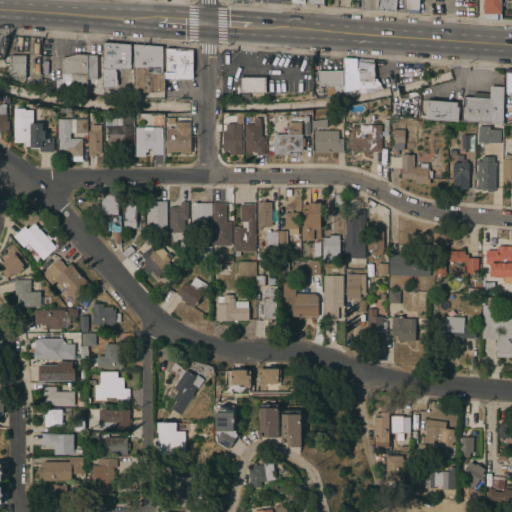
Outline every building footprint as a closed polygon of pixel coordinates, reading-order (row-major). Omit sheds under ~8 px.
[(395,0),(395,12),(377,11),(377,0),(395,0)] [(403,10),(403,0),(419,0),(419,1),(418,1),(418,10),(417,10),(417,13),(410,13),(410,10),(403,10)] [(500,19),(485,18),(482,14),(482,0),(500,0),(500,14),(500,19)] [(102,57),(102,43),(130,44),(130,70),(114,69),(114,74),(115,74),(115,82),(101,81),(102,57)] [(164,79),(163,79),(163,91),(157,91),(157,93),(133,93),(133,44),(162,46),(161,73),(164,73),(164,79)] [(165,73),(165,48),(192,50),(192,79),(164,79),(164,73),(165,73)] [(86,91),(71,88),(62,88),(61,59),(76,54),(87,55),(86,91)] [(96,55),(96,57),(102,57),(101,81),(101,96),(86,95),(86,91),(87,55),(96,55)] [(24,79),(10,77),(10,57),(25,57),(24,79)] [(358,88),(343,92),(343,71),(343,59),(356,60),(356,70),(358,73),(358,88)] [(358,62),(373,63),(373,80),(373,91),(358,94),(358,88),(358,73),(358,62)] [(239,93),(239,83),(239,77),(239,68),(264,68),(264,93),(239,93)] [(343,71),(343,92),(342,96),(325,96),(325,88),(318,89),(318,71),(343,71)] [(503,93),(511,93),(511,73),(503,74),(503,93)] [(373,80),(375,81),(377,82),(378,84),(380,86),(381,89),(373,91),(373,80)] [(488,99),(489,87),(503,87),(501,124),(461,122),(462,98),(488,99)] [(424,120),(426,100),(456,102),(456,107),(458,108),(457,122),(424,120)] [(1,108),(5,108),(5,116),(6,116),(6,121),(8,121),(8,133),(0,133),(0,105),(1,105),(1,108)] [(41,131),(44,131),(44,137),(53,138),(53,153),(39,152),(39,148),(29,148),(29,146),(24,146),(24,143),(13,142),(13,109),(23,109),(23,110),(31,110),(31,124),(41,124),(41,131)] [(131,144),(107,145),(107,132),(104,132),(104,126),(105,126),(104,119),(118,119),(118,113),(132,112),(132,126),(131,126),(131,144)] [(244,125),(253,125),(253,118),(260,118),(260,125),(261,125),(260,137),(264,137),(264,155),(256,155),(256,153),(253,153),(253,152),(244,152),(244,125)] [(326,128),(312,128),(312,121),(326,119),(326,128)] [(86,120),(86,133),(70,133),(70,139),(81,139),(81,157),(81,161),(69,161),(69,157),(58,157),(58,139),(57,139),(57,120),(86,120)] [(190,153),(187,153),(187,152),(170,152),(170,154),(166,154),(166,146),(164,146),(164,142),(166,142),(166,129),(174,129),(174,122),(188,122),(188,128),(190,128),(190,153)] [(273,145),(274,144),(273,135),(287,134),(287,126),(291,126),(291,122),(300,122),(300,135),(302,135),(302,139),(304,139),(304,146),(301,146),(302,152),(289,152),(289,155),(273,155),(273,145)] [(222,131),(225,131),(225,124),(240,124),(240,131),(241,131),(241,155),(228,155),(228,151),(222,151),(222,131)] [(87,131),(90,131),(90,125),(100,126),(100,131),(101,131),(101,157),(87,157),(87,131)] [(380,152),(350,152),(351,127),(359,127),(359,125),(381,125),(380,152)] [(500,130),(500,143),(485,143),(485,145),(481,144),(481,143),(476,143),(477,127),(488,127),(488,130),(500,130)] [(134,128),(160,128),(160,129),(161,129),(161,138),(162,138),(162,155),(151,155),(151,149),(147,149),(147,152),(144,152),(144,157),(134,157),(134,128)] [(392,143),(392,130),(407,130),(407,143),(392,143)] [(314,153),(314,131),(337,131),(337,139),(342,139),(342,153),(314,153)] [(461,135),(473,135),(473,150),(461,149),(461,135)] [(427,168),(427,184),(414,184),(414,180),(400,179),(400,155),(413,155),(413,167),(420,167),(420,168),(427,168)] [(501,160),(503,160),(503,155),(511,155),(511,185),(509,185),(509,181),(501,181),(501,160)] [(494,190),(492,190),(492,193),(486,192),(486,190),(474,190),(474,187),(476,187),(477,180),(474,180),(474,172),(477,172),(477,166),(475,166),(475,161),(479,161),(479,162),(480,162),(480,157),(492,157),(492,162),(495,162),(494,190)] [(467,190),(452,189),(452,177),(452,163),(468,163),(467,190)] [(117,223),(118,223),(118,231),(113,231),(113,233),(106,233),(106,223),(96,223),(96,202),(101,202),(101,198),(104,198),(104,195),(117,195),(117,223)] [(334,195),(343,195),(343,207),(334,207),(334,195)] [(145,202),(166,202),(166,235),(145,224),(145,202)] [(187,219),(185,219),(185,220),(188,220),(188,229),(183,229),(183,233),(168,233),(168,207),(177,207),(177,205),(179,205),(179,202),(187,202),(187,219)] [(270,221),(272,221),(272,223),(270,223),(270,227),(261,227),(260,229),(256,229),(256,203),(270,202),(270,221)] [(211,203),(211,216),(207,216),(207,219),(206,219),(206,233),(190,233),(190,203),(211,203)] [(225,203),(225,222),(231,222),(231,246),(212,246),(212,203),(225,203)] [(135,229),(123,229),(123,204),(135,204),(135,229)] [(254,252),(239,251),(239,256),(234,256),(234,251),(233,251),(233,227),(242,228),(242,222),(239,222),(239,204),(254,204),(254,252)] [(301,205),(307,205),(307,204),(319,204),(319,230),(312,230),(312,241),(301,241),(301,205)] [(284,213),(289,213),(289,212),(292,212),(292,213),(297,213),(297,235),(287,235),(287,229),(284,229),(284,213)] [(55,248),(41,260),(27,244),(22,248),(12,237),(24,227),(26,229),(33,223),(55,248)] [(382,250),(382,253),(381,253),(381,262),(371,262),(371,256),(370,256),(370,252),(368,252),(368,250),(366,250),(366,231),(372,231),(372,228),(382,228),(382,250)] [(350,259),(350,260),(344,260),(344,235),(354,235),(354,230),(363,230),(362,240),(363,240),(363,259),(350,259)] [(286,252),(277,252),(277,231),(286,231),(286,252)] [(277,252),(264,252),(264,232),(277,232),(277,252)] [(328,238),(328,236),(338,236),(338,240),(339,240),(339,262),(322,262),(322,238),(328,238)] [(61,244),(57,248),(53,244),(57,240),(61,244)] [(26,262),(21,266),(23,269),(14,275),(13,273),(6,279),(0,271),(0,262),(10,255),(6,250),(12,245),(26,262)] [(129,246),(133,251),(125,258),(121,253),(129,246)] [(150,271),(147,273),(144,269),(146,267),(142,263),(144,261),(140,256),(149,248),(153,252),(159,246),(167,255),(169,254),(172,257),(166,262),(171,267),(158,280),(150,271)] [(511,284),(502,284),(503,277),(500,277),(500,278),(493,278),(493,277),(488,277),(489,265),(485,264),(485,250),(496,251),(496,246),(511,246),(511,284)] [(210,261),(195,261),(195,247),(210,247),(210,261)] [(477,273),(466,273),(466,263),(461,263),(460,264),(456,263),(455,262),(444,262),(444,277),(435,277),(436,251),(464,251),(464,254),(467,255),(467,258),(477,258),(477,273)] [(388,275),(389,255),(429,256),(428,277),(388,275)] [(66,268),(70,264),(74,268),(73,268),(82,278),(83,278),(89,285),(73,301),(66,294),(64,296),(54,286),(57,283),(54,279),(49,283),(41,274),(58,258),(66,268)] [(255,262),(255,275),(237,275),(237,262),(255,262)] [(288,272),(277,272),(277,262),(288,262),(288,272)] [(319,262),(319,275),(307,275),(306,262),(319,262)] [(386,276),(376,276),(376,263),(386,264),(386,276)] [(365,275),(364,294),(359,294),(359,299),(345,299),(346,274),(365,275)] [(263,286),(255,286),(255,276),(264,276),(263,286)] [(342,306),(343,306),(343,319),(337,319),(323,320),(322,276),(342,276),(342,306)] [(206,285),(203,289),(204,290),(193,308),(189,305),(188,306),(183,303),(184,302),(179,299),(180,298),(176,295),(183,284),(188,287),(194,277),(206,285)] [(30,280),(30,292),(39,291),(39,297),(49,297),(49,305),(39,306),(39,307),(17,307),(16,295),(14,295),(13,281),(30,280)] [(317,316),(291,316),(291,313),(280,313),(280,301),(282,301),(282,282),(295,282),(295,294),(314,294),(317,297),(317,316)] [(493,296),(480,295),(481,282),(484,282),(483,283),(489,283),(493,283),(493,296)] [(276,287),(276,297),(275,297),(275,314),(274,314),(274,320),(270,320),(270,323),(266,323),(266,320),(263,320),(263,319),(262,319),(262,313),(261,313),(261,310),(262,310),(262,305),(261,305),(261,301),(262,301),(262,292),(264,292),(264,289),(266,289),(266,287),(276,287)] [(398,304),(387,303),(387,291),(399,292),(398,304)] [(215,321),(215,304),(223,304),(223,303),(216,303),(216,297),(222,297),(222,295),(231,295),(231,299),(233,299),(234,308),(234,302),(246,301),(247,308),(247,320),(215,321)] [(92,304),(102,304),(102,307),(111,307),(111,311),(114,311),(114,314),(119,314),(119,322),(114,322),(114,324),(112,324),(112,327),(104,327),(104,324),(92,324),(92,304)] [(496,306),(496,311),(501,311),(501,314),(511,314),(511,357),(495,357),(495,351),(493,351),(493,346),(495,346),(495,340),(488,340),(488,339),(481,339),(481,306),(487,306),(496,306)] [(375,309),(375,317),(381,317),(381,322),(386,322),(386,334),(382,334),(381,347),(366,347),(367,309),(375,309)] [(44,329),(43,324),(33,324),(32,310),(76,310),(76,316),(63,317),(63,319),(61,319),(61,329),(44,329)] [(87,329),(79,329),(78,317),(80,317),(80,315),(85,315),(85,316),(87,316),(87,329)] [(414,341),(396,341),(396,336),(391,336),(391,317),(397,317),(397,316),(401,316),(401,317),(402,317),(402,319),(414,319),(414,341)] [(462,338),(462,344),(450,343),(450,337),(443,337),(444,316),(463,317),(463,325),(475,325),(474,339),(462,338)] [(87,356),(80,356),(80,347),(80,334),(94,334),(94,346),(86,346),(87,356)] [(73,344),(73,355),(78,355),(78,358),(73,358),(73,359),(33,359),(33,351),(34,351),(34,340),(37,340),(37,339),(61,339),(61,341),(65,344),(73,344)] [(122,368),(96,368),(96,356),(103,356),(103,354),(101,354),(101,352),(103,352),(104,344),(115,344),(115,345),(118,345),(118,351),(122,351),(122,368)] [(37,381),(37,365),(55,365),(56,362),(71,362),(71,369),(74,369),(74,381),(37,381)] [(188,399),(173,388),(180,379),(167,370),(173,362),(185,371),(189,365),(196,370),(197,365),(208,368),(202,381),(188,399)] [(278,386),(255,386),(256,370),(260,370),(260,369),(277,369),(277,370),(279,370),(278,386)] [(249,388),(243,388),(243,387),(224,387),(224,371),(229,372),(229,370),(245,370),(245,372),(248,372),(248,376),(249,376),(249,388)] [(116,372),(116,378),(123,378),(123,389),(128,389),(129,399),(115,400),(115,397),(105,398),(105,402),(94,402),(94,392),(99,392),(99,372),(116,372)] [(73,406),(42,406),(42,387),(54,387),(54,392),(73,392),(73,406)] [(278,437),(259,437),(259,408),(260,408),(260,405),(277,405),(278,437)] [(236,436),(228,450),(216,443),(217,441),(217,436),(216,436),(215,408),(227,408),(227,410),(232,410),(233,431),(235,431),(235,435),(236,436)] [(55,410),(55,409),(60,409),(60,410),(61,410),(60,423),(63,423),(63,427),(60,427),(43,427),(43,424),(42,423),(42,419),(43,418),(43,413),(46,413),(46,409),(55,410)] [(129,419),(130,419),(130,424),(128,424),(128,431),(98,430),(98,424),(98,410),(124,410),(129,410),(129,419)] [(300,447),(286,447),(286,443),(281,443),(281,414),(282,414),(282,412),(299,412),(300,447)] [(373,442),(373,436),(373,418),(374,418),(374,414),(380,414),(380,412),(388,412),(388,442),(373,442)] [(75,416),(82,417),(82,420),(83,420),(83,431),(70,431),(70,420),(75,420),(75,416)] [(401,416),(401,418),(409,418),(409,433),(402,433),(402,441),(395,441),(395,434),(390,434),(390,416),(401,416)] [(426,420),(445,422),(444,429),(455,430),(452,447),(444,446),(442,458),(428,456),(430,444),(414,441),(415,428),(424,432),(426,420)] [(184,455),(157,456),(157,432),(164,432),(164,423),(175,423),(175,432),(184,432),(184,455)] [(498,425),(510,425),(510,439),(497,438),(498,425)] [(85,432),(97,432),(97,442),(85,442),(85,432)] [(72,452),(73,452),(73,455),(51,455),(51,447),(41,447),(41,435),(43,435),(43,434),(54,434),(72,434),(72,452)] [(126,438),(126,443),(128,443),(128,450),(126,450),(126,455),(99,455),(99,442),(103,442),(103,438),(126,438)] [(458,438),(471,438),(471,453),(468,453),(468,458),(458,458),(458,453),(457,453),(458,438)] [(401,456),(401,460),(402,460),(403,481),(384,482),(384,464),(385,464),(385,456),(401,456)] [(41,481),(41,467),(39,467),(39,463),(68,462),(68,458),(82,458),(82,474),(70,474),(70,481),(41,481)] [(90,495),(91,466),(96,466),(96,459),(115,460),(115,469),(113,469),(112,495),(90,495)] [(252,483),(250,483),(248,470),(253,470),(253,466),(263,465),(263,463),(272,462),(275,480),(261,482),(261,485),(260,485),(261,486),(252,488),(252,483)] [(474,465),(475,464),(483,469),(481,473),(483,475),(480,481),(478,480),(473,488),(466,483),(469,479),(461,473),(468,462),(474,465)] [(196,478),(196,506),(175,506),(174,478),(196,478)] [(71,483),(71,484),(81,483),(81,492),(67,492),(67,483),(71,483)] [(50,485),(50,484),(55,484),(55,485),(65,486),(65,500),(56,500),(56,496),(42,496),(43,485),(50,485)] [(494,489),(494,491),(503,492),(504,485),(511,485),(511,502),(486,501),(487,488),(494,489)]
